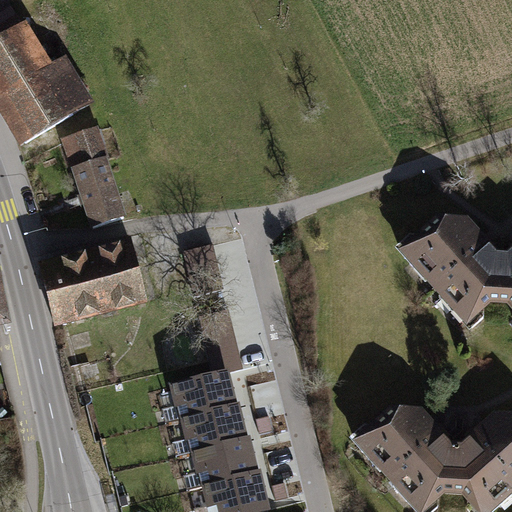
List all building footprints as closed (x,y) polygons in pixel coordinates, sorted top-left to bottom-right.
[(9,0),(7,0),(0,4),(0,37),(24,23),(9,0)] [(0,37),(0,106),(23,144),(95,100),(67,54),(54,62),(29,20),(24,23),(0,37)] [(96,130),(63,141),(94,228),(127,216),(96,130)] [(436,214),(398,247),(466,325),(491,304),(507,305),(511,310),(511,245),(502,255),(468,217),(436,214)] [(129,238),(37,263),(52,328),(147,302),(129,238)] [(211,245),(182,252),(193,298),(222,291),(211,245)] [(197,317),(213,379),(222,377),(242,371),(226,310),(197,317)] [(213,379),(174,388),(182,422),(184,421),(230,411),(222,377),(213,379)] [(389,405),(352,438),(417,511),(425,511),(444,496),(461,496),(474,511),(492,511),(511,494),(511,413),(494,412),(456,447),(420,408),(389,405)] [(230,411),(184,421),(192,455),(195,455),(240,444),(232,410),(230,411)] [(240,444),(195,455),(203,489),(206,488),(251,478),(243,444),(240,444)] [(251,478),(206,488),(211,511),(256,511),(262,511),(254,477),(251,478)]
